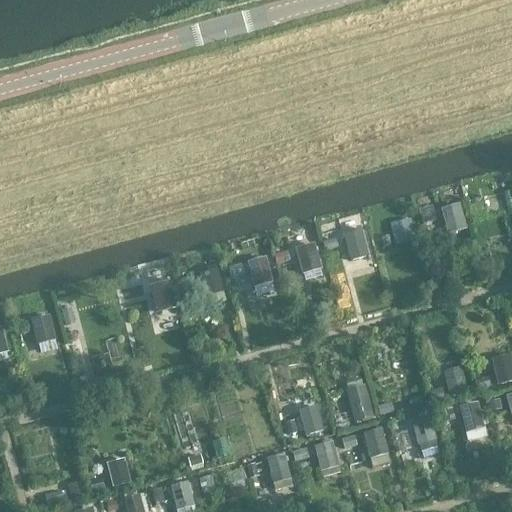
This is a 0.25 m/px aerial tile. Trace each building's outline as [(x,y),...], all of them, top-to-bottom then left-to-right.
[(483,210),(481,201),(467,205),(469,213),(483,210)] [(459,206),(439,212),(446,237),(466,232),(459,206)] [(436,223),(433,213),(419,217),(422,227),(436,223)] [(411,218),(391,223),(396,244),(417,239),(411,218)] [(387,237),(384,227),(376,229),(379,239),(387,237)] [(361,234),(342,239),(349,263),(368,258),(361,234)] [(338,250),(335,240),(321,244),(324,254),(338,250)] [(321,271),(314,245),(294,251),(301,277),(321,271)] [(289,263),(287,253),(274,257),(276,266),(289,263)] [(272,285),(265,259),(246,264),(253,290),(272,285)] [(243,276),(240,266),(227,270),(230,279),(243,276)] [(223,295),(216,271),(197,276),(205,300),(223,295)] [(176,310),(169,283),(148,288),(155,316),(176,310)] [(96,314),(106,311),(104,303),(93,306),(96,314)] [(75,321),(72,310),(59,314),(62,324),(75,321)] [(55,350),(54,343),(56,343),(49,317),(30,322),(37,348),(39,347),(41,354),(55,350)] [(29,333),(26,323),(12,326),(15,337),(29,333)] [(0,364),(8,363),(6,355),(8,355),(1,330),(0,330),(0,364)] [(511,384),(511,363),(510,356),(490,361),(497,388),(511,384)] [(467,395),(461,369),(442,374),(448,399),(467,395)] [(490,389),(488,379),(473,383),(476,392),(490,389)] [(365,383),(345,389),(356,424),(375,418),(365,383)] [(445,402),(442,390),(427,394),(429,405),(445,402)] [(484,431),(477,404),(458,409),(465,436),(484,431)] [(323,433),(316,408),(297,413),(304,438),(323,433)] [(454,421),(452,412),(438,415),(441,425),(454,421)] [(429,418),(410,424),(417,448),(436,443),(429,418)] [(407,434),(404,425),(391,428),(394,438),(407,434)] [(369,462),(370,462),(372,470),(390,465),(387,457),(388,457),(381,431),(362,436),(369,462)] [(357,449),(354,438),(341,442),(343,452),(357,449)] [(319,474),(320,474),(322,480),(340,476),(338,470),(339,470),(332,444),(313,449),(319,474)] [(308,461),(305,451),(291,455),(294,464),(308,461)] [(284,456),(265,461),(272,487),(291,482),(284,456)] [(158,463),(162,476),(180,471),(177,458),(158,463)] [(124,460),(105,466),(111,490),(130,485),(124,460)] [(258,478),(254,465),(245,468),(249,481),(258,478)] [(101,480),(88,484),(85,485),(87,496),(104,491),(101,480)] [(188,484),(169,489),(174,511),(181,511),(194,509),(188,484)] [(161,491),(151,493),(154,506),(164,504),(161,491)] [(43,497),(46,506),(63,502),(61,493),(43,497)] [(127,497),(126,511),(144,511),(144,497),(127,497)]
